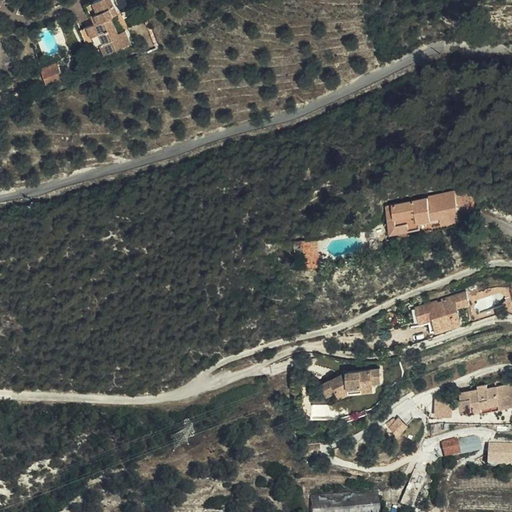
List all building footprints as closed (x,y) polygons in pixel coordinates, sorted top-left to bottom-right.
[(91,0),(70,0),(76,12),(79,19),(59,27),(69,49),(77,45),(81,44),(86,53),(110,42),(104,28),(97,31),(90,14),(97,11),(91,0)] [(76,12),(70,0),(65,2),(70,15),(76,12)] [(81,55),(86,53),(81,44),(77,45),(81,55)] [(41,66),(48,81),(64,75),(58,60),(41,66)] [(458,213),(475,209),(471,191),(454,195),(458,213)] [(454,193),(386,208),(391,233),(410,229),(408,224),(418,221),(440,216),(442,224),(460,220),(458,213),(454,195),(454,193)] [(302,242),(305,256),(320,254),(317,239),(302,242)] [(302,242),(293,244),(296,258),(305,256),(302,242)] [(320,254),(305,256),(306,262),(315,264),(323,265),(320,254)] [(475,286),(469,290),(472,296),(479,292),(475,286)] [(418,308),(423,324),(430,322),(432,330),(461,321),(457,309),(456,307),(468,303),(465,293),(418,308)] [(396,316),(396,315),(394,313),(392,312),(389,313),(387,314),(385,317),(385,319),(387,322),(389,323),(392,323),(394,322),(396,321),(397,318),(396,316)] [(372,382),(381,382),(379,369),(347,373),(322,385),(327,395),(337,391),(340,397),(349,392),(350,392),(349,387),(362,386),(362,391),(373,390),(372,382)] [(384,381),(381,382),(372,382),(373,390),(362,391),(350,392),(349,392),(340,397),(348,413),(374,406),(384,397),(384,394),(392,385),(388,382),(384,381)] [(482,407),(500,403),(497,386),(496,383),(479,386),(479,389),(461,392),(462,399),(460,399),(462,410),(473,408),(474,410),(483,409),(482,407)] [(511,383),(497,386),(500,403),(501,408),(511,406),(511,383)] [(453,415),(453,398),(436,398),(436,416),(453,415)] [(476,436),(456,440),(459,454),(478,450),(476,436)] [(459,454),(456,440),(456,439),(443,442),(445,457),(459,454)] [(488,466),(511,465),(511,443),(488,444),(488,466)] [(412,510),(428,467),(418,463),(401,505),(412,510)] [(454,489),(511,491),(511,476),(454,475),(454,489)] [(312,511),(400,511),(398,488),(311,496),(312,511)]
